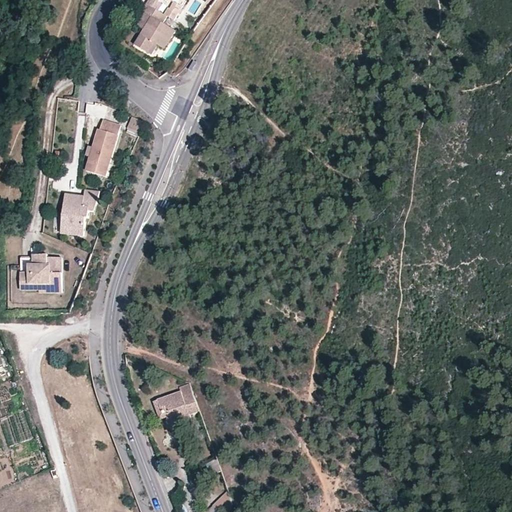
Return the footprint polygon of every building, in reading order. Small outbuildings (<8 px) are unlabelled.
[(158,2),(155,0),(149,0),(146,4),(157,11),(161,4),(160,3),(158,2)] [(182,8),(174,3),(170,9),(168,8),(164,15),(167,17),(173,21),(182,8)] [(157,11),(146,4),(142,12),(145,14),(152,18),(144,31),(135,45),(147,53),(154,43),(164,49),(175,32),(163,24),(167,17),(164,15),(157,11)] [(152,18),(145,14),(137,26),(144,31),(152,18)] [(145,122),(132,117),(127,128),(139,134),(145,122)] [(121,126),(103,121),(100,131),(99,130),(86,171),(105,178),(121,126)] [(100,192),(85,191),(84,198),(66,196),(62,234),(83,237),(85,219),(88,219),(89,211),(94,212),(100,192)] [(62,259),(49,259),(49,256),(34,256),(34,274),(21,274),(21,291),(40,291),(40,294),(62,294),(62,259)] [(200,412),(190,385),(180,389),(182,393),(159,402),(163,414),(169,412),(175,427),(192,421),(190,416),(200,412)] [(163,414),(159,402),(154,404),(161,421),(166,419),(171,433),(190,426),(192,421),(175,427),(169,412),(163,414)] [(221,472),(217,460),(210,462),(215,474),(221,472)] [(228,492),(213,507),(217,511),(227,511),(233,507),(228,492)]
